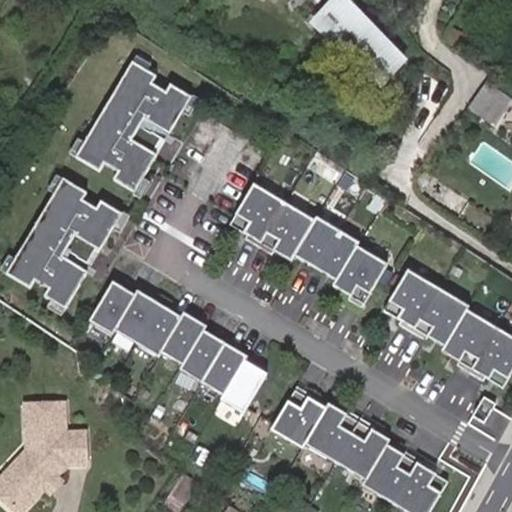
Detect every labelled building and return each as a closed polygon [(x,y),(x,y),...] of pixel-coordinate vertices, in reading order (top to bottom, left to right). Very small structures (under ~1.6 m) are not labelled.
[(405,63),(343,0),(334,0),(319,17),(384,84),(405,63)] [(384,84),(319,17),(312,25),(380,87),(384,84)] [(154,77),(132,64),(77,158),(101,173),(105,166),(118,173),(114,180),(136,192),(192,98),(171,86),(166,95),(150,85),(154,77)] [(494,127),(511,102),(511,101),(487,83),(468,108),(494,127)] [(86,195),(64,181),(8,276),(33,290),(37,283),(50,290),(46,297),(68,310),(124,215),(103,203),(98,212),(81,203),(86,195)] [(392,262),(254,183),(230,224),(249,235),(247,239),(272,253),(274,248),(292,259),(294,254),(335,277),(330,287),(348,297),(345,302),(364,312),(392,262)] [(468,307),(408,272),(385,311),(444,345),(441,355),(501,390),(511,370),(511,338),(467,312),(468,307)] [(178,322),(111,283),(89,320),(156,360),(162,350),(183,363),(178,372),(244,411),(266,374),(199,336),(205,327),(183,314),(178,322)] [(344,415),(297,386),(271,428),(301,446),(304,440),(368,479),(365,483),(413,511),(425,511),(443,483),(427,473),(430,468),(369,431),(373,427),(347,412),(344,415)] [(67,467),(86,466),(84,433),(66,433),(65,404),(25,406),(27,452),(0,479),(0,497),(15,511),(23,511),(45,490),(57,477),(67,467)] [(185,503),(197,483),(183,474),(171,494),(185,503)] [(49,495),(62,481),(57,477),(45,490),(49,495)] [(169,511),(179,511),(185,503),(171,494),(162,507),(169,511)]
